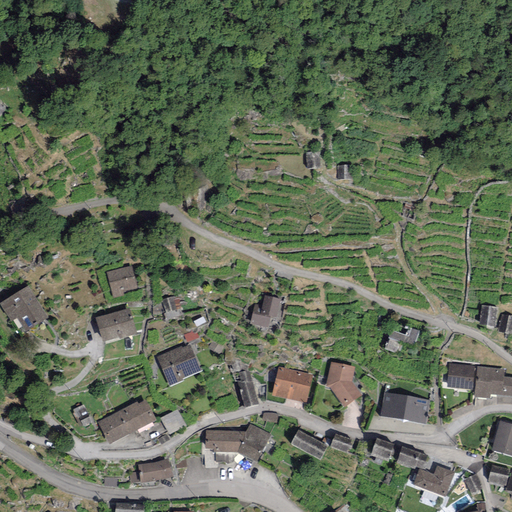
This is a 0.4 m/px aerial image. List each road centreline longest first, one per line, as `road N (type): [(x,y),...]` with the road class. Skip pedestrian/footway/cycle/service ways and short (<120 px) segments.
road 1 (residential): [(511,360),(462,329),(268,262),(142,202),(27,205)]
road 2 (residential): [(396,439),(265,409),(209,422),(156,451),(115,455),(0,425)]
road 3 (residential): [(0,440),(68,484),(97,492),(231,490),(290,511)]
road 4 (residential): [(396,439),(477,465),(490,511)]
road 5 (residential): [(511,408),(479,412),(444,435),(396,439)]
